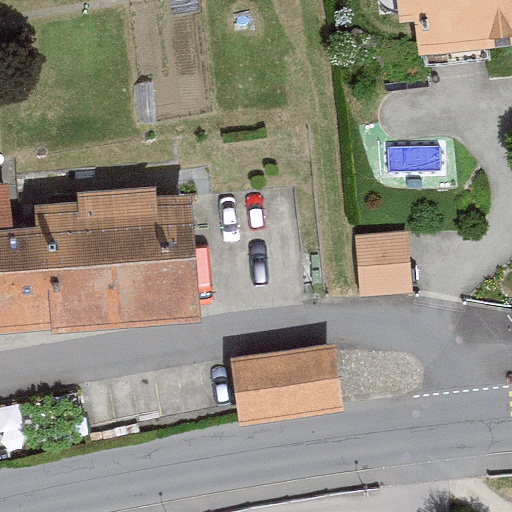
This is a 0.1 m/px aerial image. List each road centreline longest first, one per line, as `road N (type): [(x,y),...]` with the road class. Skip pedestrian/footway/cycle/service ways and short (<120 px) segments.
road 1 (residential): [(511,421),(487,371),(442,339),(354,325),(237,335),(0,375)]
road 2 (tertiary): [(511,430),(171,473),(0,508)]
